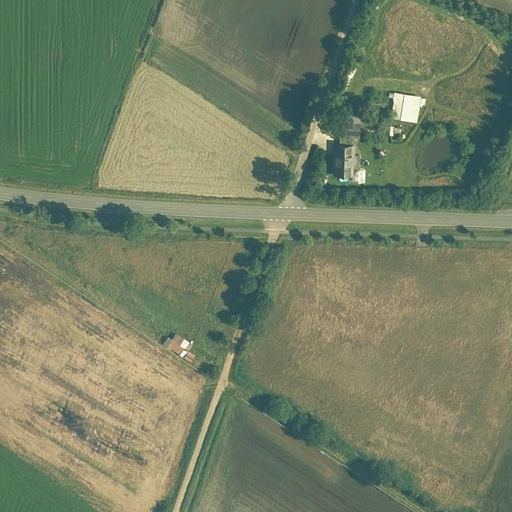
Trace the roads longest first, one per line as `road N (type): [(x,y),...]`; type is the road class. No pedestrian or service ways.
road 1 (track): [(174,511),(363,0)]
road 2 (tertiary): [(511,223),(200,212)]
road 3 (track): [(427,511),(222,377)]
road 4 (tertiary): [(0,194),(200,212)]
